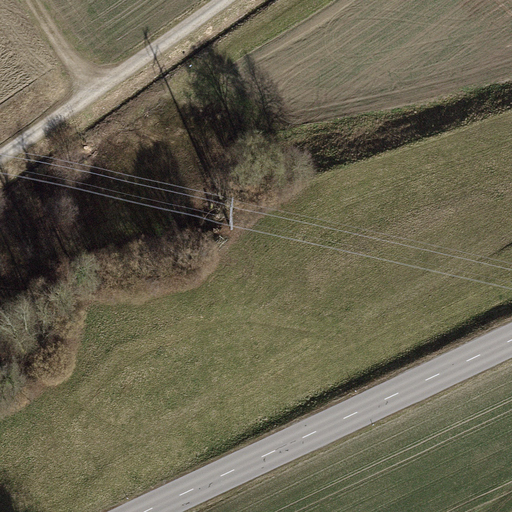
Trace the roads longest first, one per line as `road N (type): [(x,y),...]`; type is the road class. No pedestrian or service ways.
road 1 (tertiary): [(155,511),(511,346)]
road 2 (track): [(226,0),(0,162)]
